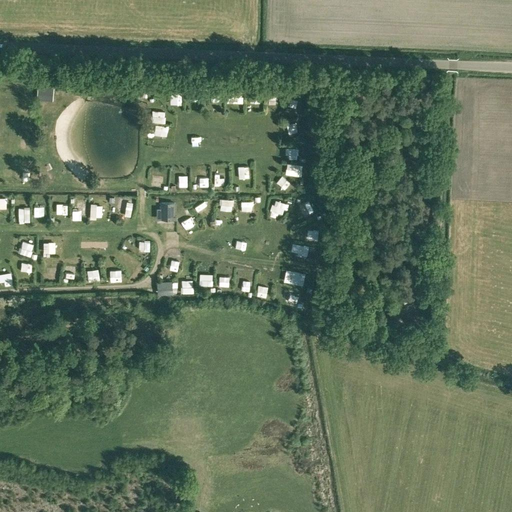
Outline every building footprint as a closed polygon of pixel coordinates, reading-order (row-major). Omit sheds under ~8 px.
[(193,85),(193,98),(205,98),(205,85),(193,85)] [(173,88),(174,102),(186,101),(186,87),(173,88)] [(213,89),(214,99),(227,99),(226,88),(213,89)] [(231,100),(246,100),(246,90),(231,90),(231,100)] [(254,90),(254,100),(265,100),(266,90),(254,90)] [(272,92),(272,101),(282,101),(282,92),(272,92)] [(299,105),(301,97),(292,95),(290,103),(299,105)] [(169,120),(169,108),(155,108),(155,120),(169,120)] [(300,120),(291,121),(292,131),(301,129),(300,120)] [(301,155),(300,145),(291,145),(291,156),(301,155)] [(306,172),(306,161),(290,161),(290,172),(306,172)] [(254,176),(253,163),(242,163),(243,176),(254,176)] [(219,167),(219,177),(230,177),(230,167),(219,167)] [(213,183),(212,173),(198,173),(199,183),(213,183)] [(286,174),(281,180),(289,187),(294,181),(286,174)] [(0,205),(11,205),(10,194),(0,194),(0,205)] [(123,207),(136,207),(136,196),(123,195),(123,207)] [(225,195),(223,207),(236,209),(238,197),(225,195)] [(288,212),(291,201),(278,197),(275,208),(288,212)] [(21,198),(21,210),(32,209),(32,198),(21,198)] [(58,199),(59,212),(72,211),(71,199),(58,199)] [(196,202),(198,208),(208,204),(206,199),(196,202)] [(247,199),(247,209),(256,209),(256,199),(247,199)] [(105,215),(106,202),(94,201),(94,215),(105,215)] [(174,215),(174,203),(161,203),(161,219),(177,219),(177,215),(174,215)] [(48,214),(49,207),(40,206),(39,213),(48,214)] [(186,224),(195,220),(192,215),(184,219),(186,224)] [(25,241),(24,252),(35,253),(36,242),(25,241)] [(173,251),(173,261),(184,261),(184,252),(173,251)] [(141,272),(147,263),(144,261),(137,269),(141,272)] [(90,268),(91,278),(101,277),(101,267),(90,268)] [(305,282),(308,273),(296,268),(293,277),(305,282)] [(204,282),(216,282),(215,271),(204,272),(204,282)] [(188,290),(197,289),(195,277),(187,278),(188,290)] [(298,300),(304,302),(307,294),(301,291),(298,300)]
